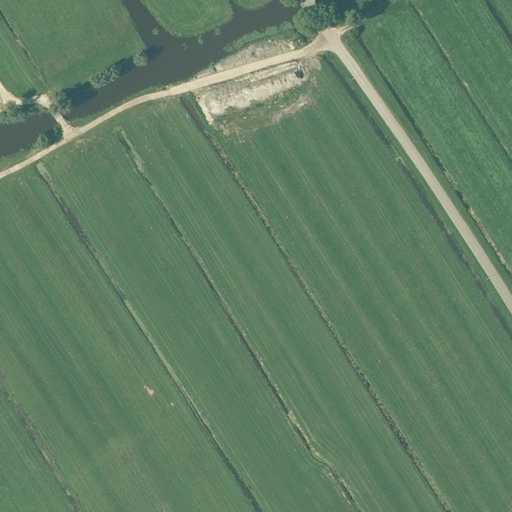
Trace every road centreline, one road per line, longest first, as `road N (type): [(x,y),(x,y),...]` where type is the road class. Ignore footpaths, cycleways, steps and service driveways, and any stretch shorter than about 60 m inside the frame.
road 1 (unclassified): [(511,308),(305,0)]
road 2 (track): [(0,176),(145,98),(304,54),(331,39)]
